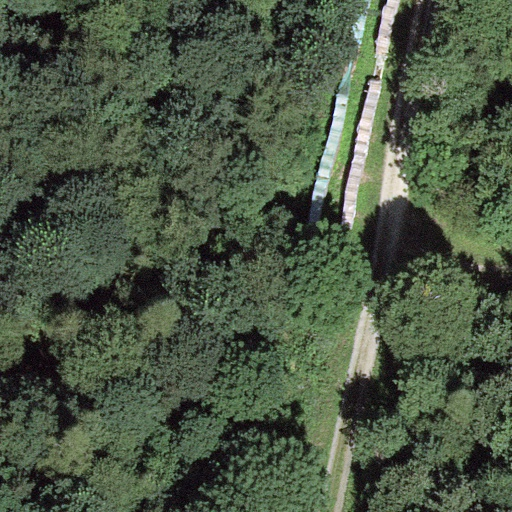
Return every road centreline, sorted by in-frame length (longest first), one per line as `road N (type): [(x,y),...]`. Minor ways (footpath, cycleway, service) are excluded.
road 1 (track): [(386,219),(326,511)]
road 2 (track): [(431,0),(386,219)]
road 3 (track): [(386,219),(429,265),(511,278)]
